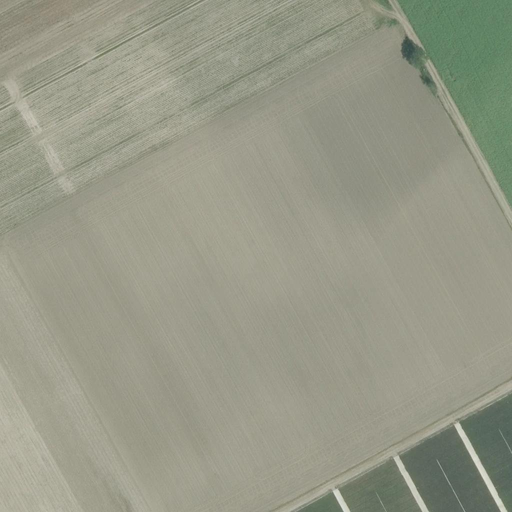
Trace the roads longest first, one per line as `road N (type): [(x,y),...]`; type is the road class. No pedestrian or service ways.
road 1 (track): [(278,511),(511,385)]
road 2 (track): [(387,0),(511,219)]
